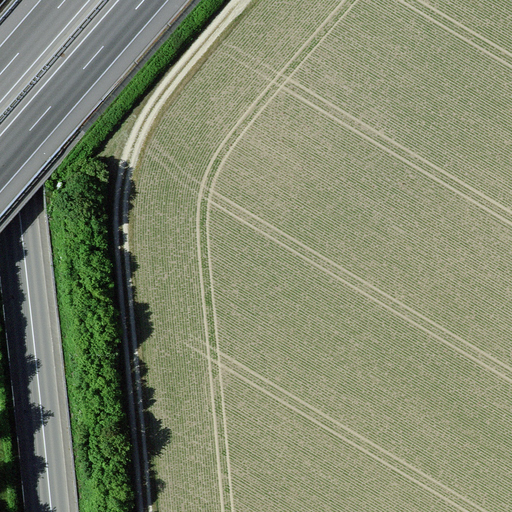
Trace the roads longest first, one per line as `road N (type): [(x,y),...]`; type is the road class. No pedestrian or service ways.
road 1 (track): [(144,511),(122,256),(125,170),(156,101),(241,0)]
road 2 (tertiary): [(51,511),(0,42)]
road 3 (motorway): [(0,164),(143,0)]
